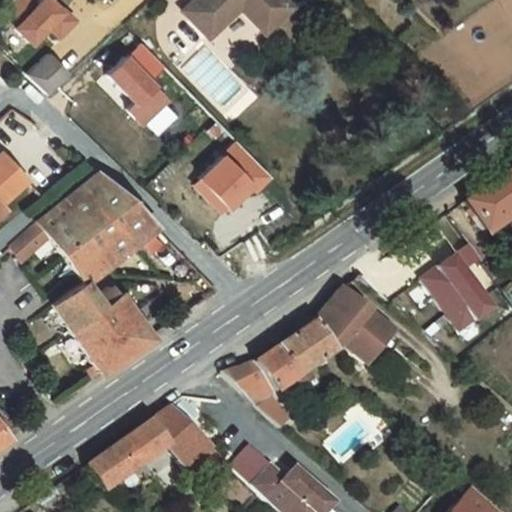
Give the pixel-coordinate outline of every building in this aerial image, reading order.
[(0,25),(22,45),(39,26),(52,38),(70,19),(48,0),(20,0),(0,22),(0,25)] [(294,0),(192,0),(177,14),(205,43),(245,6),(267,27),(296,1),(294,0)] [(21,71),(43,94),(64,74),(42,51),(21,71)] [(119,60),(101,78),(128,106),(121,113),(135,127),(139,124),(157,107),(161,103),(119,60)] [(0,111),(0,123),(14,139),(36,119),(16,97),(0,111)] [(157,107),(139,124),(149,135),(167,118),(157,107)] [(213,213),(260,173),(229,137),(182,177),(213,213)] [(511,219),(490,200),(435,237),(457,264),(511,225),(511,219)] [(62,211),(9,259),(0,266),(0,294),(12,284),(45,327),(123,271),(62,211)] [(410,255),(392,267),(411,291),(427,280),(410,255)] [(353,294),(335,307),(352,320),(373,338),(386,323),(353,294)] [(249,380),(271,408),(313,378),(346,399),(373,366),(317,320),(307,327),(286,353),(249,380)] [(14,348),(63,419),(116,382),(81,336),(75,340),(68,333),(56,342),(45,327),(14,348)] [(227,397),(190,408),(225,441),(243,428),(271,408),(249,380),(227,397)] [(243,428),(225,441),(253,466),(266,451),(243,428)] [(142,441),(55,502),(62,511),(96,511),(133,488),(159,511),(169,511),(197,492),(142,441)] [(226,482),(208,503),(218,511),(239,511),(248,501),(226,482)] [(261,511),(248,501),(239,511),(281,511),(271,503),(263,511),(261,511)]
